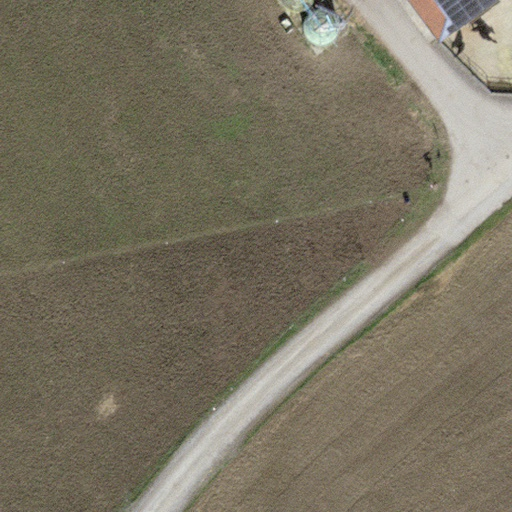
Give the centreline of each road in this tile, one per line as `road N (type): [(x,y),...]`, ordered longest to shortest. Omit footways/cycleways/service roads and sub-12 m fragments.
road 1 (track): [(181,511),(298,381),(469,216)]
road 2 (track): [(469,216),(457,121),(367,0)]
